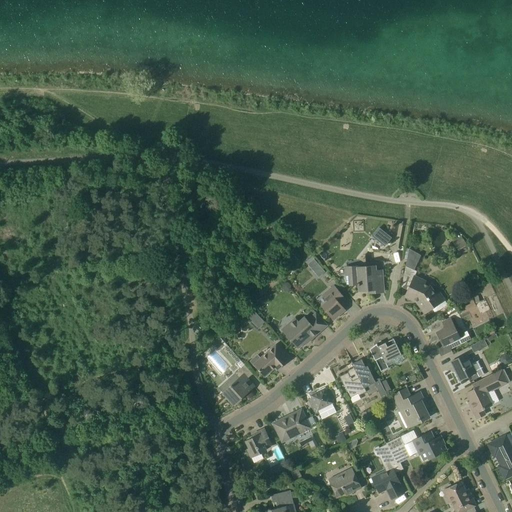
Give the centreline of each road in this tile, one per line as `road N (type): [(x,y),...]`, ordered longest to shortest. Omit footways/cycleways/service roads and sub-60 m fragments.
road 1 (residential): [(221,437),(206,411),(192,344),(161,149)]
road 2 (residential): [(390,311),(359,321),(221,437)]
road 3 (residential): [(469,443),(408,322),(390,311)]
